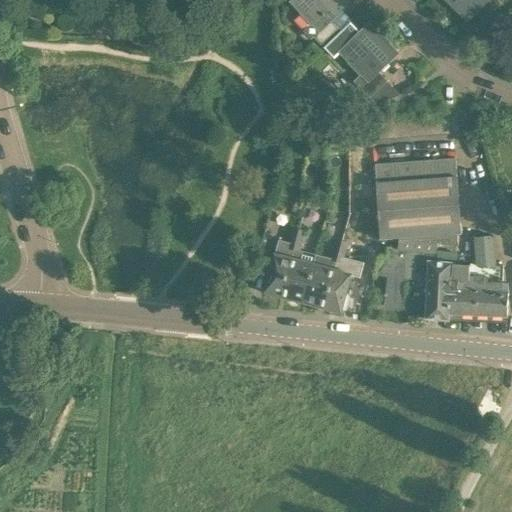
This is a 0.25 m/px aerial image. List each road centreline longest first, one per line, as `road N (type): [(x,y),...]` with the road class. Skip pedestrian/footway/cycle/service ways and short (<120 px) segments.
road 1 (tertiary): [(42,305),(511,352)]
road 2 (residential): [(42,305),(40,255),(0,118)]
road 3 (residential): [(511,101),(459,69),(389,0)]
road 4 (unclassified): [(511,401),(456,511)]
